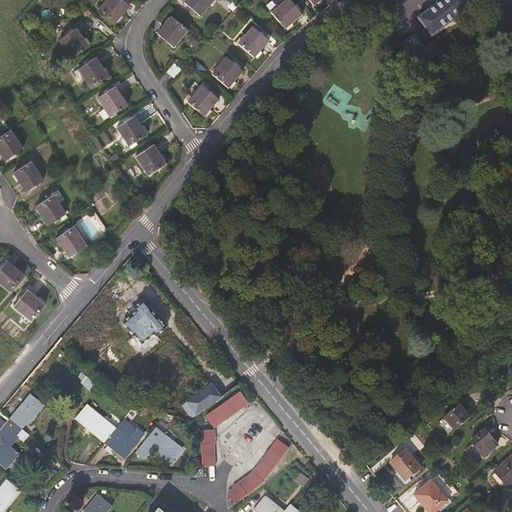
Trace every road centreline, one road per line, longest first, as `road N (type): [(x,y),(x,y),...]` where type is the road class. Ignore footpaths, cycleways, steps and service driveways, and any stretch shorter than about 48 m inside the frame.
road 1 (residential): [(371,511),(134,229)]
road 2 (residential): [(201,153),(291,48),(351,0)]
road 3 (residential): [(219,511),(205,487),(188,482),(87,474),(56,495),(48,511)]
road 4 (residential): [(201,153),(134,55),(138,25),(159,0)]
road 5 (residential): [(0,390),(82,290)]
